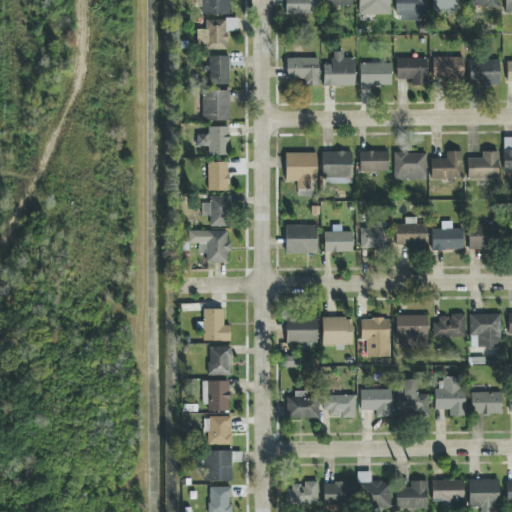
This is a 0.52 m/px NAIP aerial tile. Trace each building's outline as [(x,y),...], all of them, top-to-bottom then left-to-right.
[(316,0),(284,0),(284,14),(316,15),(316,0)] [(390,15),(389,0),(357,0),(358,15),(390,15)] [(394,0),(394,20),(425,21),(425,0),(394,0)] [(461,0),(431,0),(432,13),(462,12),(461,0)] [(237,31),(237,19),(205,20),(205,30),(196,30),(197,45),(206,44),(207,50),(227,50),(227,31),(237,31)] [(354,86),(354,58),(343,58),(343,52),(332,52),(332,65),(322,65),(322,86),(354,86)] [(228,56),(208,56),(209,84),(229,84),(228,56)] [(411,80),(411,86),(426,86),(427,58),(396,57),(396,79),(411,80)] [(432,58),(432,79),(463,78),(462,57),(432,58)] [(318,86),(318,58),(286,58),(286,81),(302,80),(302,86),(318,86)] [(499,60),(470,59),(470,84),(499,85),(499,60)] [(390,64),(359,64),(359,85),(390,85),(390,64)] [(229,90),(201,91),(201,121),(229,120),(229,90)] [(228,127),(207,128),(208,134),(198,134),(198,147),(207,147),(207,156),(229,155),(228,127)] [(511,138),(503,138),(503,174),(511,174),(511,138)] [(462,179),(461,151),(445,152),(446,158),(430,159),(431,180),(462,179)] [(498,152),(482,151),(481,159),(467,158),(467,179),(497,179),(498,152)] [(351,152),(321,152),(321,177),(352,176),(351,152)] [(387,152),(361,152),(362,172),(387,171),(387,152)] [(426,153),(393,152),(393,180),(425,180),(426,153)] [(316,181),(316,153),(285,153),(285,182),(296,182),(296,197),(311,197),(311,181),(316,181)] [(227,162),(206,162),(207,191),(228,191),(227,162)] [(210,227),(230,226),(229,196),(209,197),(210,227)] [(360,249),(389,248),(388,224),(359,224),(360,249)] [(397,247),(426,245),(425,224),(396,226),(397,247)] [(469,249),(496,249),(495,224),(468,224),(469,249)] [(284,253),(316,254),(316,226),(285,225),(284,253)] [(352,252),(351,232),(341,232),(341,225),(331,225),(332,232),(323,232),(324,253),(352,252)] [(463,229),(432,229),(432,251),(462,251),(463,229)] [(198,243),(198,254),(206,254),(206,263),(226,263),(226,252),(230,252),(230,242),(226,242),(226,230),(187,231),(187,244),(198,243)] [(203,342),(230,341),(229,325),(223,326),(223,309),(202,309),(203,342)] [(464,337),(464,314),(449,314),(449,317),(435,316),(435,337),(464,337)] [(500,348),(500,314),(469,315),(469,336),(478,336),(478,348),(500,348)] [(427,315),(397,316),(397,351),(427,351),(427,315)] [(285,318),(286,344),(317,344),(316,317),(285,318)] [(352,345),(351,318),(321,318),(322,345),(352,345)] [(389,357),(388,319),(360,319),(360,340),(367,340),(367,357),(389,357)] [(208,376),(231,375),(230,346),(207,347),(208,376)] [(434,410),(449,410),(448,416),(464,416),(465,390),(459,390),(459,377),(440,377),(440,389),(434,389),(434,410)] [(428,394),(417,394),(416,379),(403,380),(403,394),(396,394),(396,415),(428,414),(428,394)] [(201,381),(201,405),(207,405),(207,412),(229,411),(228,381),(201,381)] [(391,390),(360,390),(360,411),(375,411),(375,417),(390,417),(391,390)] [(306,391),(294,392),(294,397),(286,397),(286,419),(318,418),(318,400),(306,400),(306,391)] [(501,414),(500,392),(470,393),(470,415),(501,414)] [(354,418),(354,396),(323,395),(323,410),(328,410),(328,417),(354,418)] [(231,417),(208,416),(208,445),(230,445),(231,417)] [(231,481),(231,463),(241,463),(241,451),(203,452),(203,481),(231,481)] [(432,480),(431,503),(462,503),(463,481),(432,480)] [(468,480),(468,507),(480,507),(480,511),(490,511),(490,507),(498,507),(498,480),(468,480)] [(427,481),(410,481),(410,488),(396,488),(396,509),(427,509),(427,481)] [(317,482),(303,482),(303,486),(286,486),(286,505),(317,504),(317,482)] [(391,507),(390,482),(368,482),(359,483),(359,508),(391,507)] [(323,504),(353,504),(353,483),(323,483),(323,504)] [(230,511),(230,487),(207,488),(207,511),(230,511)]
